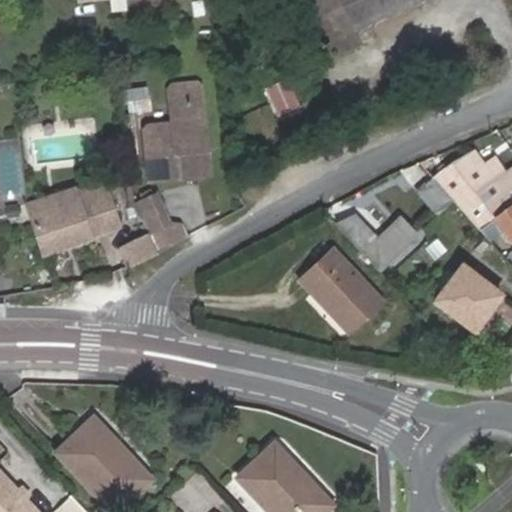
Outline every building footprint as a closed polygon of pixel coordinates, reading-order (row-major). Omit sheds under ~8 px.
[(370,30),(356,0),(322,0),(341,43),(370,30)] [(356,0),(370,30),(440,0),(356,0)] [(45,79),(47,94),(72,92),(70,77),(45,79)] [(201,77),(177,80),(173,84),(175,96),(179,99),(182,117),(157,121),(154,125),(161,175),(194,171),(190,147),(213,143),(205,79),(201,77)] [(190,147),(194,171),(217,168),(213,143),(190,147)] [(467,152),(433,177),(480,231),(511,205),(511,201),(494,180),(491,182),(467,152)] [(32,213),(45,253),(122,225),(107,180),(79,189),(82,197),(32,213)] [(78,185),(28,202),(32,213),(82,197),(79,189),(78,185)] [(152,250),(187,239),(181,218),(168,222),(158,191),(136,198),(152,250)] [(355,218),(338,227),(348,238),(378,271),(414,236),(399,220),(377,240),(355,218)] [(144,231),(112,247),(123,269),(155,253),(144,231)] [(382,302),(333,252),(304,278),(352,329),(382,302)] [(454,278),(445,290),(436,303),(475,331),(501,296),(463,267),(454,278)] [(438,284),(445,290),(454,278),(447,273),(438,284)] [(209,399),(210,390),(190,387),(189,396),(209,399)] [(93,421),(86,428),(117,459),(123,453),(93,421)] [(117,459),(86,428),(56,455),(110,511),(118,511),(150,481),(123,453),(117,459)] [(296,482),(303,476),(273,443),(266,450),(296,482)] [(267,511),(324,511),(330,507),(303,476),(296,482),(266,450),(236,478),(267,511)] [(39,511),(0,470),(0,511),(39,511)]
